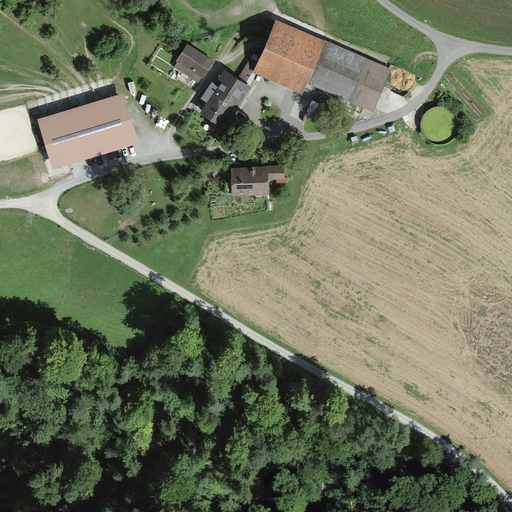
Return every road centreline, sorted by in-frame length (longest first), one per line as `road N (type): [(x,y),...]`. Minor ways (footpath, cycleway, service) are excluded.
road 1 (track): [(30,199),(267,345),(427,430),(511,496)]
road 2 (track): [(30,199),(171,155),(345,129),(396,113),(420,96),(453,41)]
road 3 (unclassified): [(511,48),(453,41),(385,0)]
